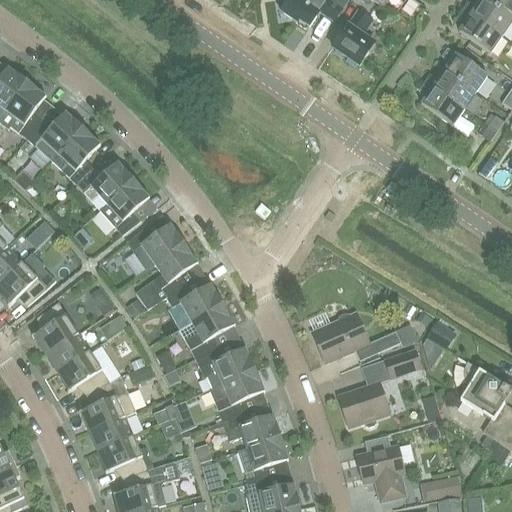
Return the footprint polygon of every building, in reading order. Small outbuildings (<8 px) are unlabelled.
[(326,0),(324,3),(319,0),(288,0),(279,14),(307,32),(319,14),(333,23),(348,3),(343,0),(326,0)] [(388,0),(367,0),(382,10),(388,0)] [(511,22),(511,21),(481,0),(480,0),(474,10),(466,4),(462,10),(502,38),(511,22)] [(511,0),(481,0),(511,21),(511,0)] [(502,38),(462,10),(455,20),(463,25),(457,34),(489,57),(502,38)] [(331,49),(359,68),(374,46),(360,37),(371,22),(358,13),(348,28),(347,27),(331,49)] [(443,72),(475,94),(486,78),(446,51),(440,60),(449,65),(443,72)] [(0,119),(5,113),(4,113),(26,84),(8,70),(0,79),(0,119)] [(428,77),(424,83),(464,111),(475,94),(443,72),(436,83),(428,77)] [(464,111),(424,83),(418,92),(426,98),(420,107),(452,129),(464,111)] [(45,98),(26,84),(4,113),(5,113),(15,121),(9,129),(26,142),(41,123),(32,116),(45,98)] [(511,110),(511,95),(510,95),(503,105),(511,111),(511,110)] [(50,131),(41,123),(26,142),(34,148),(42,156),(48,149),(57,157),(82,131),(65,115),(50,131)] [(488,128),(496,133),(503,124),(494,118),(488,128)] [(496,133),(488,128),(481,138),(489,144),(496,133)] [(99,146),(82,131),(57,157),(66,165),(60,172),(68,180),(75,188),(93,171),(84,162),(99,146)] [(93,171),(75,188),(83,195),(90,204),(97,197),(105,206),(133,182),(117,165),(101,179),(93,171)] [(22,172),(13,182),(15,184),(25,192),(34,183),(22,172)] [(133,182),(105,206),(107,207),(100,214),(121,238),(140,223),(132,214),(148,200),(133,182)] [(54,234),(44,224),(37,230),(47,240),(54,234)] [(153,267),(183,246),(170,227),(152,239),(145,229),(126,244),(132,253),(140,248),(153,267)] [(183,246),(153,267),(160,277),(149,285),(155,294),(161,303),(165,301),(185,287),(179,278),(196,265),(183,246)] [(6,249),(0,254),(0,284),(21,265),(6,249)] [(21,265),(0,284),(0,300),(8,309),(14,302),(26,309),(46,291),(21,265)] [(191,297),(185,287),(165,301),(170,310),(179,305),(190,325),(222,307),(210,287),(191,297)] [(113,311),(108,303),(98,310),(103,318),(113,311)] [(133,321),(144,314),(137,304),(126,312),(133,321)] [(43,357),(77,336),(57,305),(35,321),(39,333),(31,338),(43,357)] [(222,307),(190,325),(196,335),(184,343),(189,352),(194,361),(219,349),(214,338),(233,327),(222,307)] [(416,322),(427,329),(432,321),(421,314),(416,322)] [(325,366),(354,353),(368,347),(354,317),(311,336),(325,366)] [(112,323),(120,335),(127,330),(120,318),(112,323)] [(449,335),(434,326),(425,340),(441,349),(449,335)] [(410,328),(395,335),(400,346),(401,349),(416,342),(410,328)] [(400,346),(395,335),(372,345),(377,356),(400,346)] [(89,354),(77,336),(43,357),(55,375),(89,354)] [(114,376),(127,367),(109,337),(88,350),(100,369),(107,364),(114,376)] [(225,359),(219,349),(194,361),(198,371),(203,381),(216,375),(221,386),(254,372),(244,350),(225,359)] [(414,353),(384,363),(390,382),(420,372),(414,353)] [(89,354),(55,375),(67,394),(75,389),(85,398),(109,385),(89,354)] [(139,361),(131,365),(134,372),(143,368),(139,361)] [(149,367),(128,377),(133,388),(154,378),(149,367)] [(254,372),(221,386),(221,387),(209,393),(218,414),(221,423),(247,413),(243,402),(263,393),(254,372)] [(497,445),(511,419),(511,417),(501,411),(511,394),(478,373),(459,403),(491,423),(483,436),(497,445)] [(109,385),(85,398),(86,411),(78,414),(87,435),(123,419),(124,420),(135,414),(120,380),(109,385)] [(389,417),(378,386),(367,390),(337,400),(348,431),(389,417)] [(164,410),(170,423),(174,421),(178,420),(172,407),(164,410)] [(437,412),(426,415),(428,424),(440,421),(437,412)] [(247,413),(221,423),(229,445),(242,441),(245,451),(279,439),(272,417),(251,424),(247,413)] [(195,429),(190,415),(178,420),(174,421),(180,435),(195,429)] [(132,438),(124,420),(123,419),(87,435),(95,455),(132,438)] [(511,419),(497,445),(511,453),(511,451),(511,419)] [(138,453),(132,438),(95,455),(104,475),(112,472),(121,481),(147,473),(147,474),(152,472),(147,458),(148,455),(147,452),(144,451),(138,453)] [(279,439),(245,451),(245,452),(237,454),(243,476),(245,486),(269,480),(266,469),(287,462),(279,439)] [(488,453),(493,445),(486,440),(480,448),(488,453)] [(397,449),(356,459),(363,486),(375,483),(380,505),(404,499),(399,478),(403,476),(397,449)] [(0,474),(14,468),(8,455),(3,458),(0,451),(0,474)] [(209,460),(217,482),(232,477),(223,454),(209,460)] [(152,472),(147,474),(147,473),(121,481),(120,494),(112,497),(115,511),(141,511),(156,508),(164,506),(159,488),(162,484),(178,480),(174,464),(152,472)] [(19,480),(14,468),(0,474),(0,511),(16,511),(27,508),(23,501),(15,482),(19,480)] [(458,479),(419,487),(423,504),(461,496),(458,479)] [(269,480),(245,486),(244,487),(248,511),(285,511),(298,509),(293,487),(272,491),(269,480)] [(482,511),(482,499),(466,500),(466,511),(482,511)]
